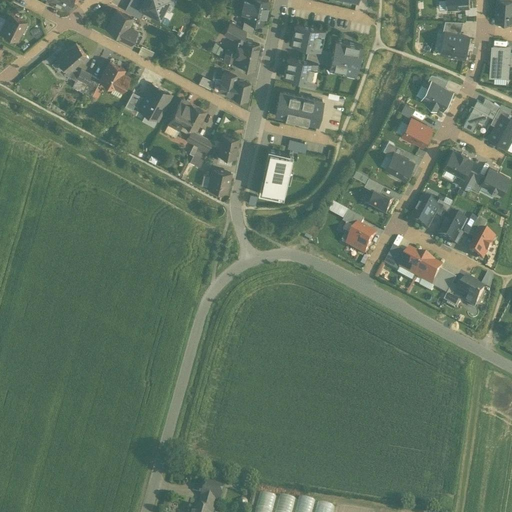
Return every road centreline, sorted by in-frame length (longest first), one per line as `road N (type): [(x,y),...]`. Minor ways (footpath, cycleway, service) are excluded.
road 1 (track): [(297,255),(228,208),(0,87)]
road 2 (unclassified): [(251,259),(224,278),(201,312),(147,511)]
road 3 (residential): [(253,120),(67,21)]
road 4 (unclassified): [(511,362),(361,287)]
road 5 (track): [(459,511),(484,348)]
road 6 (residential): [(251,259),(233,211),(253,120)]
road 7 (residential): [(253,120),(281,0)]
